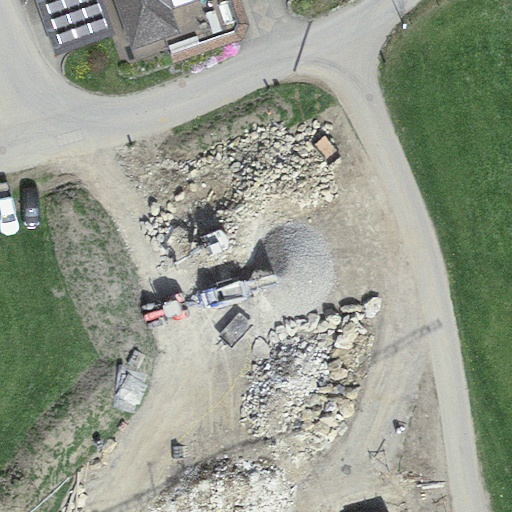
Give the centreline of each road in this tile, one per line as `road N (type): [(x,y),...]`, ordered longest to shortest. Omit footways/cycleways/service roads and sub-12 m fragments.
road 1 (residential): [(396,0),(337,39),(202,98),(81,133)]
road 2 (track): [(374,511),(432,288)]
road 3 (residential): [(81,133),(29,91),(0,3)]
